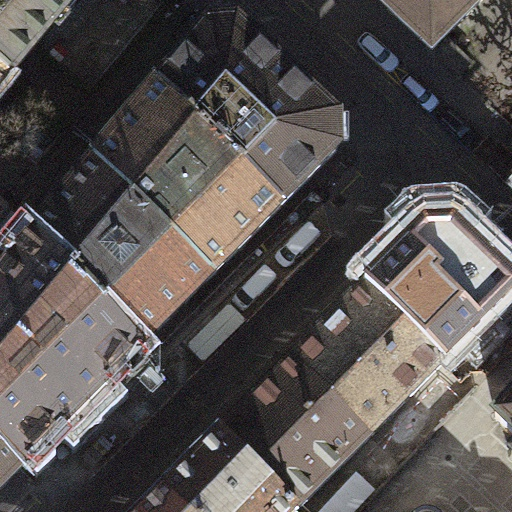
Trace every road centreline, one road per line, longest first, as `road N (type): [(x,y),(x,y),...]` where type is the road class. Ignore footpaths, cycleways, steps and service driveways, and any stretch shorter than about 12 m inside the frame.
road 1 (residential): [(431,145),(61,511)]
road 2 (residential): [(0,231),(192,0)]
road 3 (residential): [(280,0),(431,145)]
